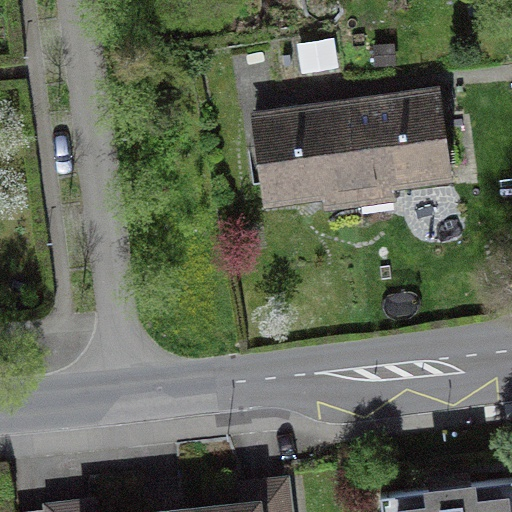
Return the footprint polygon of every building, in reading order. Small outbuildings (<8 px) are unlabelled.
[(345,103),(357,187),(449,175),(437,90),(367,100),(345,103)] [(254,115),(266,200),(357,187),(345,103),(323,106),(254,115)] [(380,493),(382,511),(511,511),(511,476),(450,484),(380,493)] [(286,511),(283,481),(243,485),(246,510),(225,511),(286,511)] [(90,511),(90,503),(50,507),(15,511),(14,511),(90,511)]
